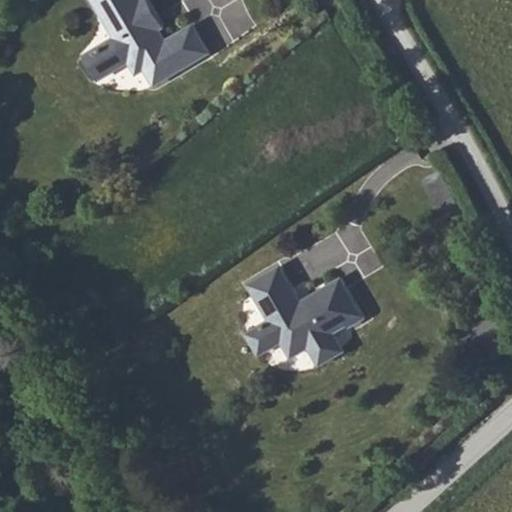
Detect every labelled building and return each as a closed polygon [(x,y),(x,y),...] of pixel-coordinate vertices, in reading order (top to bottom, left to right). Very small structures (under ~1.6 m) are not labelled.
[(102,0),(116,23),(96,34),(109,57),(128,46),(135,59),(143,55),(153,71),(208,41),(193,14),(166,29),(159,17),(159,15),(154,18),(149,9),(155,6),(152,0),(102,0)] [(152,0),(155,6),(149,9),(154,18),(159,15),(159,17),(164,13),(156,0),(152,0)] [(96,34),(83,41),(96,64),(109,57),(96,34)] [(424,175),(448,213),(464,203),(440,165),(424,175)] [(294,263),(263,283),(285,317),(279,320),(290,336),(295,332),(298,338),(308,353),(325,342),(328,348),(353,332),(349,327),(362,319),(364,321),(379,311),(355,273),(322,293),(325,297),(318,301),(316,297),(294,263)] [(511,331),(503,310),(477,321),(492,357),(511,349),(511,331)] [(290,336),(279,320),(263,330),(276,352),(298,338),(295,332),(290,336)] [(353,332),(328,348),(336,360),(361,345),(353,332)]
